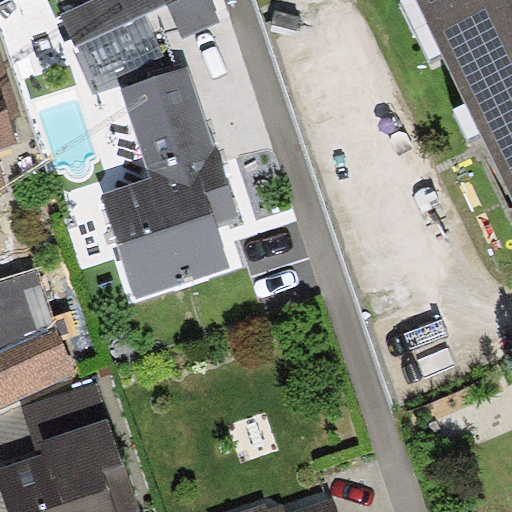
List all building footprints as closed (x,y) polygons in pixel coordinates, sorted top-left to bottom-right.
[(208,0),(93,0),(59,17),(73,45),(161,0),(166,0),(184,35),(217,18),(208,0)] [(511,0),(408,0),(511,211),(511,0)] [(0,197),(8,194),(0,170),(0,155),(20,149),(7,111),(18,108),(0,54),(0,197)] [(108,201),(141,300),(227,271),(213,228),(237,220),(186,71),(119,94),(150,187),(108,201)] [(33,273),(9,296),(46,335),(70,312),(33,273)] [(34,327),(0,342),(0,406),(71,375),(54,337),(42,343),(34,327)] [(140,511),(99,386),(26,410),(43,460),(0,474),(0,486),(8,511),(140,511)] [(249,511),(333,511),(329,500),(296,511),(288,511),(286,505),(270,511),(269,505),(249,511)]
